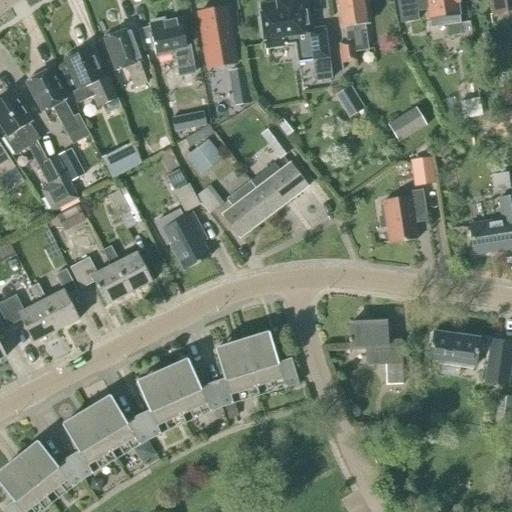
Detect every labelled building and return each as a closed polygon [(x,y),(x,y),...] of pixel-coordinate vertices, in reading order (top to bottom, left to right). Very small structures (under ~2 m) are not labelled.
[(294,2),(293,0),(287,0),(276,2),(276,4),(259,7),(265,48),(294,44),(297,63),(312,61),(315,82),(331,79),(328,59),(324,30),(309,32),(304,0),(294,2)] [(367,50),(363,25),(367,24),(363,0),(336,0),(340,28),(345,28),(347,43),(339,45),(341,63),(355,61),(354,52),(367,50)] [(458,15),(456,0),(413,0),(415,12),(427,10),(428,19),(429,19),(430,28),(445,26),(446,37),(460,35),(459,24),(458,15)] [(511,0),(489,0),(492,15),(511,11),(511,0)] [(232,44),(226,8),(222,9),(216,8),(211,11),(198,13),(207,71),(236,66),(232,44)] [(138,32),(142,48),(143,51),(153,49),(155,57),(173,54),(178,76),(194,73),(188,47),(186,47),(180,20),(164,24),(163,20),(150,23),(151,27),(149,27),(137,31),(138,32)] [(142,48),(138,32),(130,35),(129,30),(116,35),(114,33),(103,37),(115,71),(126,67),(133,88),(145,84),(138,63),(140,62),(136,50),(142,48)] [(102,80),(88,49),(76,55),(74,53),(63,58),(78,91),(90,86),(99,107),(101,106),(105,115),(121,108),(117,99),(118,99),(108,77),(102,80)] [(246,85),(243,67),(229,69),(231,87),(246,85)] [(65,100),(49,71),(39,76),(38,74),(27,80),(28,82),(26,83),(42,113),(52,107),(67,135),(78,129),(63,101),(65,100)] [(353,118),(367,108),(353,89),(339,98),(353,118)] [(25,146),(27,148),(36,142),(39,140),(28,123),(30,122),(11,94),(2,100),(0,98),(0,125),(6,135),(3,137),(14,154),(25,146)] [(213,119),(237,116),(234,96),(211,98),(213,119)] [(463,119),(482,116),(479,98),(459,102),(463,119)] [(399,143),(426,126),(414,107),(387,124),(399,143)] [(174,132),(191,129),(188,115),(171,118),(174,132)] [(273,143),(283,156),(293,148),(283,135),(273,143)] [(207,141),(186,157),(202,176),(223,160),(207,141)] [(0,177),(15,168),(0,144),(0,177)] [(71,182),(85,175),(71,148),(57,156),(71,182)] [(142,163),(136,150),(105,165),(112,179),(142,163)] [(414,186),(437,183),(432,154),(409,158),(414,186)] [(55,193),(44,198),(52,212),(77,199),(55,157),(46,161),(41,164),(55,193)] [(249,182),(273,213),(306,187),(289,164),(279,171),(273,163),(249,182)] [(166,178),(173,191),(185,184),(179,171),(166,178)] [(239,238),(273,213),(249,182),(226,199),(232,207),(222,215),(239,238)] [(199,205),(188,184),(173,192),(184,212),(199,205)] [(209,215),(220,206),(223,204),(209,186),(195,196),(209,215)] [(403,242),(416,240),(412,212),(425,210),(422,190),(408,192),(409,198),(382,202),(389,243),(402,241),(403,242)] [(118,219),(130,213),(118,192),(107,198),(118,219)] [(497,253),(511,251),(511,196),(498,199),(501,220),(468,225),(473,255),(497,252),(497,253)] [(64,232),(86,221),(78,205),(56,216),(64,232)] [(196,235),(201,233),(191,215),(183,219),(179,211),(155,224),(166,246),(169,244),(183,271),(208,257),(200,242),(196,235)] [(110,267),(125,296),(151,283),(136,254),(118,263),(110,247),(102,251),(110,267)] [(125,296),(110,267),(96,274),(88,258),(69,268),(80,289),(93,283),(105,306),(125,296)] [(40,303),(55,332),(78,320),(66,297),(77,291),(66,270),(54,276),(62,291),(45,300),(37,285),(29,289),(37,304),(40,303)] [(40,303),(37,304),(23,312),(15,296),(0,303),(0,313),(7,327),(21,320),(33,343),(55,332),(40,303)] [(386,342),(385,323),(348,325),(350,350),(366,349),(367,365),(385,364),(386,387),(402,386),(401,363),(400,341),(386,342)] [(466,337),(433,333),(429,360),(474,367),(475,360),(487,362),(484,383),(507,386),(511,352),(511,344),(490,341),(491,338),(466,335),(466,337)] [(241,342),(258,397),(259,397),(256,388),(282,380),(284,389),(298,384),(290,359),(278,363),(269,334),(267,334),(269,339),(244,347),(242,342),(241,342)] [(258,397),(241,342),(242,347),(217,355),(216,350),(214,350),(223,380),(211,383),(221,408),(232,405),(230,396),(255,388),(258,397)] [(221,408),(211,383),(200,388),(187,361),(186,361),(188,366),(164,377),(162,372),(161,372),(185,424),(182,416),(206,405),(210,413),(221,408)] [(184,425),(185,424),(161,372),(163,377),(139,388),(137,383),(136,384),(148,412),(136,417),(149,440),(160,435),(156,427),(180,416),(184,425)] [(508,438),(511,403),(511,397),(498,396),(493,436),(508,438)] [(149,440),(136,417),(126,423),(110,397),(109,398),(112,402),(89,416),(86,411),(86,412),(115,461),(116,460),(111,453),(134,439),(139,447),(149,440)] [(228,420),(238,417),(234,405),(225,408),(228,420)] [(115,461),(86,412),(85,412),(88,417),(65,430),(62,426),(61,426),(77,453),(66,459),(82,481),(92,475),(87,467),(110,453),(115,461)] [(82,481),(66,459),(56,467),(38,443),(37,444),(40,448),(19,464),(16,460),(15,460),(51,505),(45,498),(66,481),(72,489),(82,481)] [(50,506),(51,505),(15,460),(15,461),(18,465),(0,478),(0,486),(12,502),(1,510),(2,511),(27,511),(44,499),(50,506)] [(99,492),(102,480),(91,478),(89,490),(99,492)]
